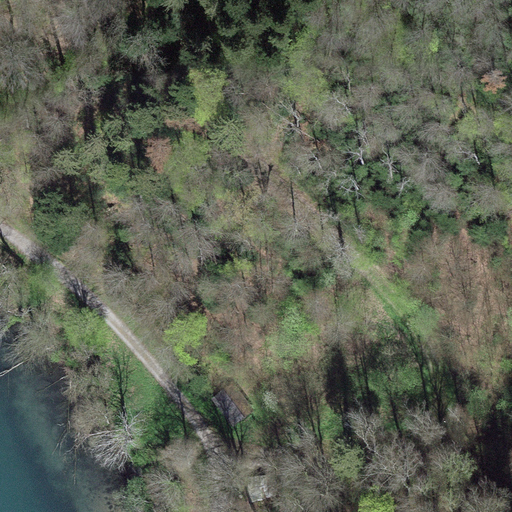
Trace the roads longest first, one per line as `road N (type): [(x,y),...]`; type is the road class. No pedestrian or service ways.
road 1 (track): [(219,451),(257,457),(432,433),(437,387),(423,341),(378,281),(93,0)]
road 2 (track): [(0,227),(102,310),(163,377),(219,451),(217,511)]
